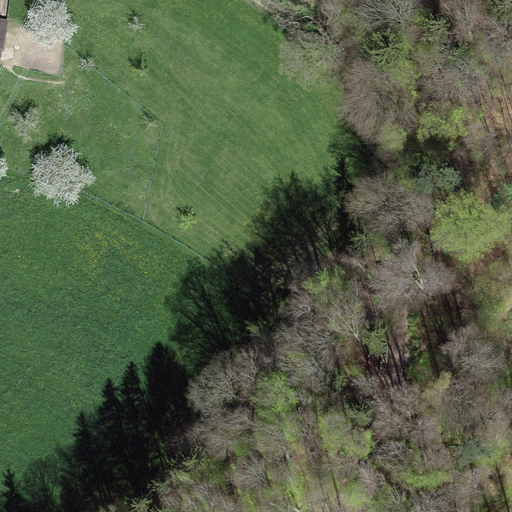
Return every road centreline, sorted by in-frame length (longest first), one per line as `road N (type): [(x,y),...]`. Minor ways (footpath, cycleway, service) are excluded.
road 1 (track): [(148,511),(252,343),(382,205)]
road 2 (track): [(364,511),(394,391),(401,316),(382,205)]
road 3 (track): [(262,0),(359,95),(386,185),(382,205)]
